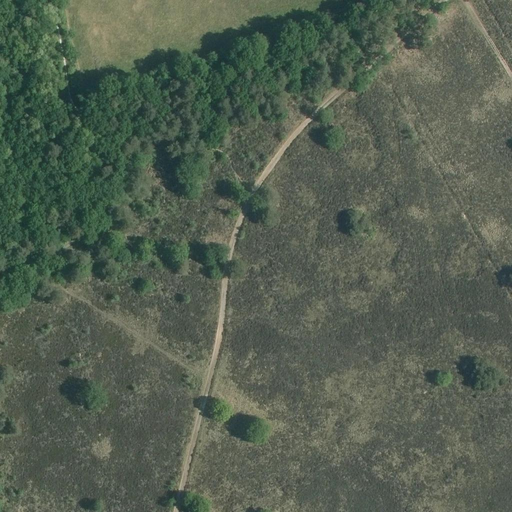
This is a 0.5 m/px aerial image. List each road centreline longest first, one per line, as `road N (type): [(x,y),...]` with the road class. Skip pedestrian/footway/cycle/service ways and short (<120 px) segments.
road 1 (track): [(175,511),(213,364),(227,261),(254,190)]
road 2 (track): [(254,190),(311,117),(445,0)]
